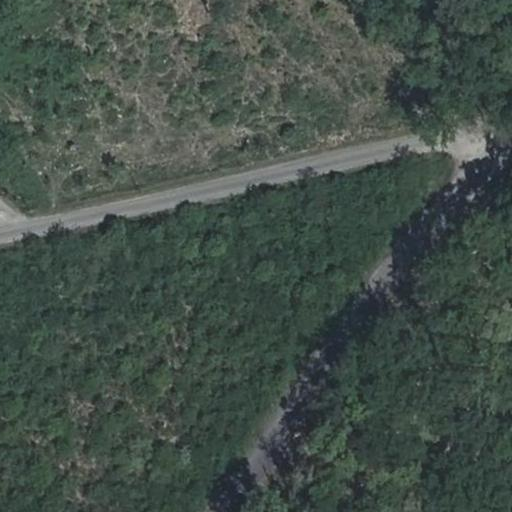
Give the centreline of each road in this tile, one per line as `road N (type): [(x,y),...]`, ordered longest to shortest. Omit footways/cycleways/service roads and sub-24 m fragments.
road 1 (track): [(511,164),(0,258)]
road 2 (unclassified): [(511,164),(348,353),(239,511)]
